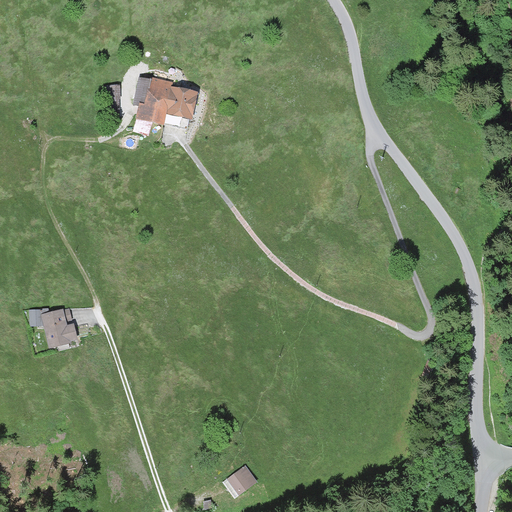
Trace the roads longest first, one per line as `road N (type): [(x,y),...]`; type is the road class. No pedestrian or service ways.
road 1 (track): [(179,139),(260,246),(313,291),(415,336),(431,326),(368,159),(375,127)]
road 2 (tertiary): [(333,0),(369,118),(467,260),(484,461)]
road 3 (track): [(168,511),(104,324),(78,313)]
